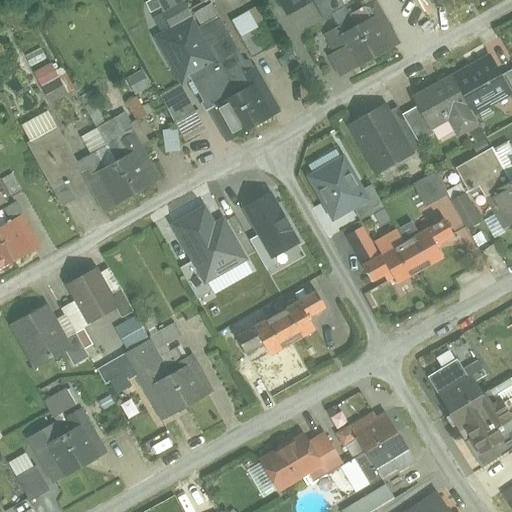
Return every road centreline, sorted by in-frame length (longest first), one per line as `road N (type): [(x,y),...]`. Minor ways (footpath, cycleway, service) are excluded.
road 1 (residential): [(104,511),(379,348)]
road 2 (residential): [(0,295),(266,148)]
road 3 (residential): [(266,148),(511,5)]
road 4 (residential): [(379,348),(266,148)]
road 5 (residential): [(482,511),(379,348)]
road 6 (residential): [(379,348),(511,275)]
